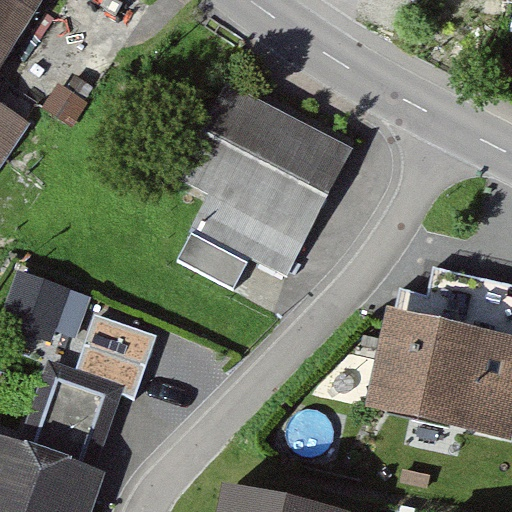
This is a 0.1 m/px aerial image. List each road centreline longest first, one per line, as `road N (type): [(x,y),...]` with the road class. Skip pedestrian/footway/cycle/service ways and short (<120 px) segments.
road 1 (residential): [(453,126),(367,270),(163,482),(149,511)]
road 2 (tertiary): [(453,126),(331,57),(252,0)]
